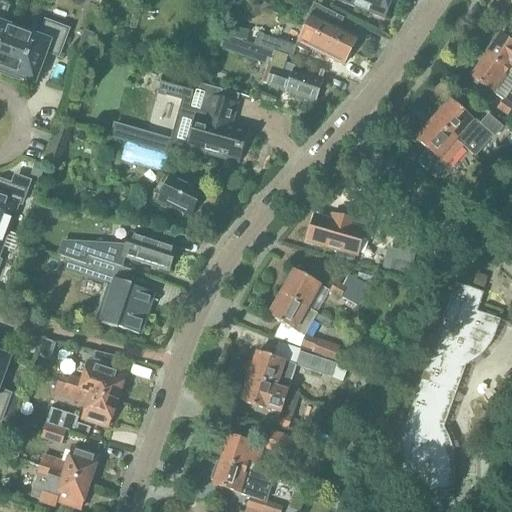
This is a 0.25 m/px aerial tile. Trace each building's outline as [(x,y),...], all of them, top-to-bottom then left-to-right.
[(336,0),(384,19),(391,3),(393,4),(395,3),(396,0),(336,0)] [(0,73),(4,76),(21,31),(2,24),(8,8),(0,4),(0,73)] [(351,52),(358,37),(324,21),(315,16),(312,15),(312,17),(306,29),(351,52)] [(21,31),(4,76),(20,81),(21,78),(34,82),(44,55),(47,53),(59,58),(69,30),(45,21),(39,38),(21,31)] [(225,36),(225,37),(227,37),(246,41),(246,43),(247,43),(248,38),(249,32),(238,30),(238,26),(226,23),(225,36)] [(351,52),(306,29),(297,47),(309,53),(311,50),(344,66),(351,52)] [(92,52),(98,36),(85,32),(79,47),(92,52)] [(274,53),(278,41),(259,34),(255,46),(256,46),(274,53)] [(487,57),(509,72),(511,74),(511,42),(501,35),(487,57)] [(243,43),(238,56),(244,58),(268,66),(269,66),(273,54),(274,53),(256,46),(256,47),(255,48),(246,45),(246,44),(243,43)] [(509,72),(487,57),(472,79),(483,86),(480,90),(492,98),(509,72)] [(268,66),(262,83),(287,91),(286,94),(315,104),(323,80),(295,70),(296,68),(287,65),(285,70),(284,72),(283,71),(273,68),(269,66),(268,66)] [(164,76),(158,95),(181,101),(178,112),(170,144),(188,149),(238,163),(247,131),(228,126),(230,118),(232,119),(236,106),(239,96),(223,91),(164,76)] [(511,109),(511,104),(504,99),(497,111),(507,118),(511,109)] [(452,101),(435,121),(463,147),(476,157),(493,137),(474,120),(452,101)] [(435,121),(417,141),(428,151),(418,163),(437,180),(448,167),(447,165),(463,147),(435,121)] [(136,146),(150,150),(154,136),(140,132),(136,146)] [(165,172),(169,157),(159,154),(127,145),(123,160),(165,172)] [(40,178),(42,172),(44,167),(36,164),(34,170),(32,175),(40,178)] [(170,180),(161,176),(152,193),(162,198),(161,200),(190,215),(202,192),(184,183),(186,180),(173,174),(170,180)] [(191,184),(202,190),(206,182),(195,176),(191,184)] [(0,229),(8,232),(18,204),(22,206),(27,191),(0,180),(0,229)] [(336,223),(315,217),(308,243),(357,257),(364,231),(372,228),(375,215),(370,214),(372,204),(357,200),(354,209),(352,209),(349,221),(338,218),(336,223)] [(34,205),(31,219),(42,222),(45,207),(34,205)] [(90,257),(123,268),(126,259),(139,263),(169,273),(177,249),(158,243),(157,240),(152,238),(149,240),(133,235),(127,251),(96,240),(92,253),(77,249),(73,262),(87,266),(90,257)] [(87,266),(73,262),(69,275),(113,289),(102,325),(118,331),(119,330),(138,336),(149,300),(128,293),(131,286),(127,285),(132,271),(122,268),(123,268),(90,257),(87,266)] [(411,264),(392,259),(388,275),(407,280),(411,264)] [(282,294),(308,307),(321,286),(295,271),(282,294)] [(335,282),(329,293),(357,307),(368,286),(348,276),(343,286),(335,282)] [(487,279),(477,276),(474,285),(483,288),(487,279)] [(494,337),(500,320),(484,314),(483,317),(476,315),(484,293),(456,283),(399,442),(399,491),(454,491),(454,459),(453,454),(452,450),(451,445),(449,441),(448,436),(445,432),(443,428),(466,366),(470,363),(474,361),(478,358),(481,355),(485,352),(487,349),(490,345),(492,341),(494,337)] [(430,296),(415,290),(409,308),(423,313),(430,296)] [(308,307),(282,294),(269,316),(305,337),(301,348),(313,352),(317,340),(306,336),(317,316),(307,310),(308,307)] [(60,377),(58,384),(116,403),(125,376),(111,371),(116,357),(92,352),(83,380),(70,376),(68,380),(60,377)] [(301,352),(296,366),(342,382),(347,367),(301,352)] [(278,387),(287,390),(295,366),(257,354),(249,379),(277,388),(278,387)] [(0,422),(1,422),(11,395),(0,390),(0,380),(8,360),(0,356),(0,422)] [(277,388),(249,379),(241,403),(281,416),(278,425),(295,431),(298,422),(293,420),(301,395),(287,390),(278,387),(277,388)] [(116,403),(58,384),(54,396),(87,407),(82,420),(107,428),(116,403)] [(88,436),(91,428),(77,424),(79,418),(51,409),(46,424),(74,433),(75,432),(88,436)] [(381,426),(364,420),(358,437),(363,438),(375,443),(381,426)] [(44,426),(40,439),(62,445),(65,432),(44,426)] [(300,441),(272,431),(266,450),(294,460),(300,441)] [(222,461),(255,472),(263,448),(230,437),(226,448),(223,449),(220,456),(222,459),(222,461)] [(363,438),(356,457),(368,461),(375,443),(363,438)] [(88,485),(97,458),(72,450),(68,464),(55,460),(54,462),(42,458),(38,469),(88,485)] [(273,478),(255,472),(222,461),(218,472),(214,473),(211,481),(214,483),(213,486),(250,498),(245,511),(281,511),(283,509),(265,503),(273,478)] [(57,502),(80,510),(88,485),(38,469),(36,477),(37,478),(36,481),(31,498),(55,506),(57,502)] [(496,493),(499,480),(488,477),(484,489),(496,493)]
